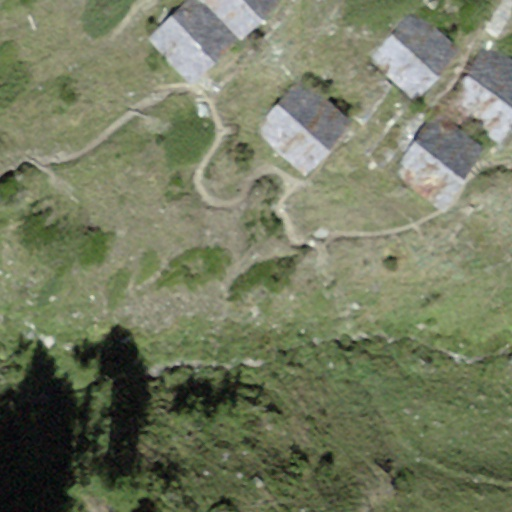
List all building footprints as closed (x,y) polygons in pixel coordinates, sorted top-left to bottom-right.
[(194,0),(188,0),(152,37),(189,73),(228,33),(194,0)] [(269,0),(205,0),(240,32),(269,0)] [(452,46),(410,13),(374,58),(415,91),(452,46)] [(511,117),(511,68),(486,51),(451,104),(499,137),(511,117)] [(342,119),(298,85),(262,131),(306,165),(342,119)] [(476,146),(434,117),(397,172),(439,201),(476,146)]
